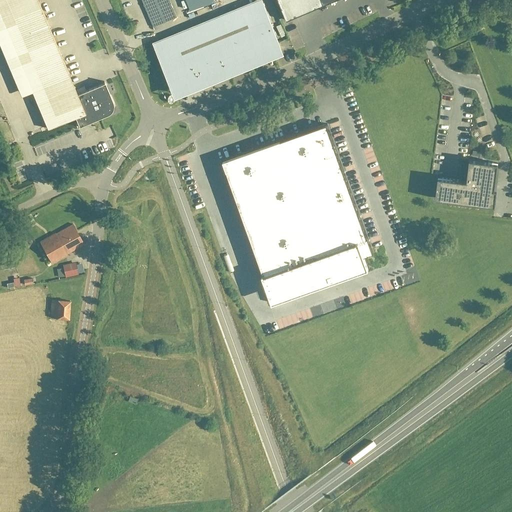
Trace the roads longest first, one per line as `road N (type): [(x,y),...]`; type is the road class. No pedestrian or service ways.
road 1 (unclassified): [(293,511),(152,127)]
road 2 (unclassified): [(49,511),(66,476),(103,185)]
road 3 (unclassified): [(152,127),(440,0)]
road 4 (unknown): [(412,13),(488,115),(505,208)]
road 5 (trunk): [(511,339),(368,453)]
road 6 (trunk): [(368,453),(511,354)]
road 7 (unclassified): [(152,127),(100,0)]
